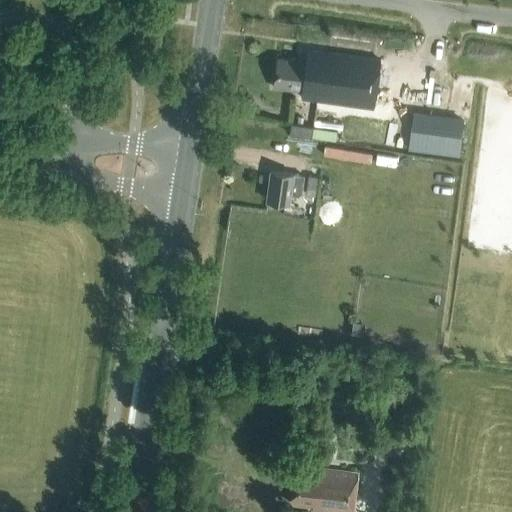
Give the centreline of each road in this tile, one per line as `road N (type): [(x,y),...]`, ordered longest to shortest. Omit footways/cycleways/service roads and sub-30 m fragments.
road 1 (secondary): [(135,511),(179,207)]
road 2 (unclassified): [(66,153),(91,0)]
road 3 (secondary): [(187,151),(211,0)]
road 4 (track): [(511,19),(372,0)]
road 5 (unclassified): [(66,153),(124,191),(179,207)]
road 6 (unclassified): [(187,151),(131,145),(66,153)]
